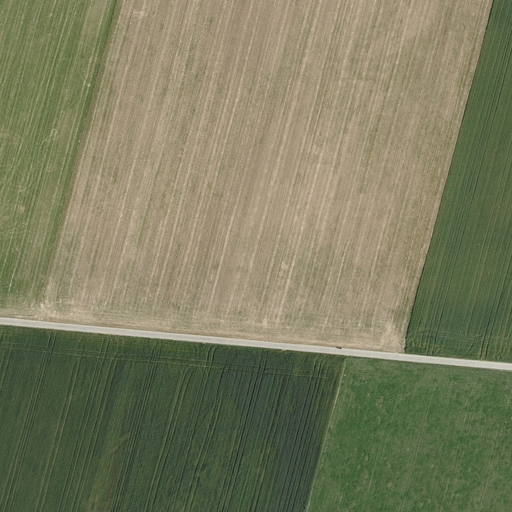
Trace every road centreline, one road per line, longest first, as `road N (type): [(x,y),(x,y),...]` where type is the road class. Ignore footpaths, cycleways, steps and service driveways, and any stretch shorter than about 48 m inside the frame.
road 1 (motorway): [(511,401),(370,371),(0,263)]
road 2 (motorway): [(0,382),(187,437),(502,511)]
road 3 (track): [(511,367),(0,321)]
